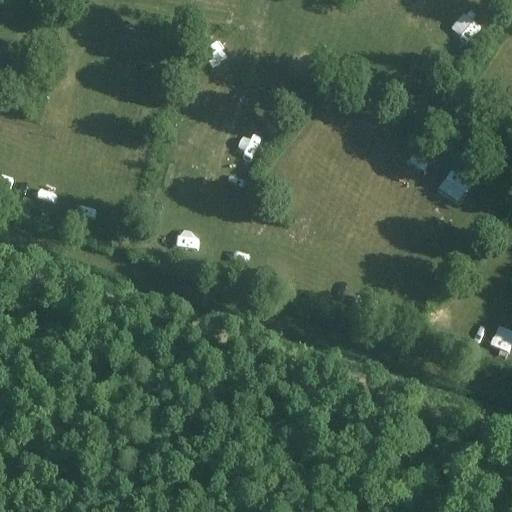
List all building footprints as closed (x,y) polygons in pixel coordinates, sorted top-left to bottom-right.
[(469,36),(482,17),(467,6),(453,26),(469,36)] [(115,44),(132,48),(137,30),(120,25),(115,44)] [(293,56),(311,65),(319,48),(301,39),(293,56)] [(58,84),(80,85),(81,58),(59,57),(58,84)] [(199,64),(194,80),(212,85),(216,69),(199,64)] [(318,126),(342,136),(350,118),(327,107),(318,126)] [(206,129),(208,113),(185,109),(182,126),(206,129)] [(293,153),(309,168),(323,152),(307,138),(293,153)] [(120,158),(138,161),(140,142),(123,140),(120,158)] [(405,159),(420,170),(430,156),(416,145),(405,159)] [(288,166),(276,183),(287,192),(300,175),(288,166)] [(50,194),(47,203),(64,207),(67,198),(50,194)] [(106,223),(113,202),(91,196),(85,216),(106,223)] [(453,264),(466,250),(452,236),(438,250),(453,264)] [(322,281),(317,290),(337,299),(341,289),(322,281)] [(365,297),(363,307),(385,310),(386,300),(365,297)]
